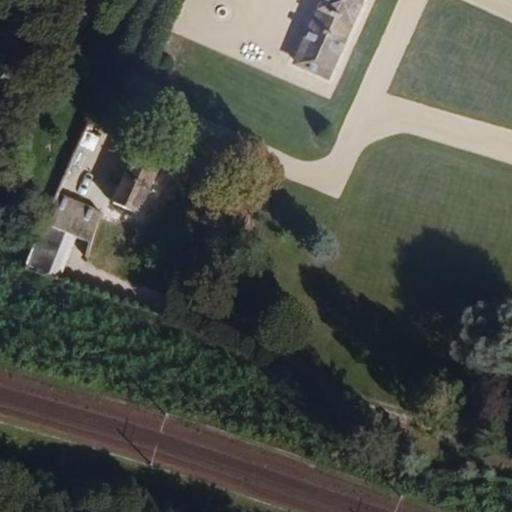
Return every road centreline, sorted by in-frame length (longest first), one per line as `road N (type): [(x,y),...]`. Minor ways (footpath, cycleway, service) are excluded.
road 1 (track): [(120,97),(332,177),(416,0)]
road 2 (track): [(511,149),(366,105)]
